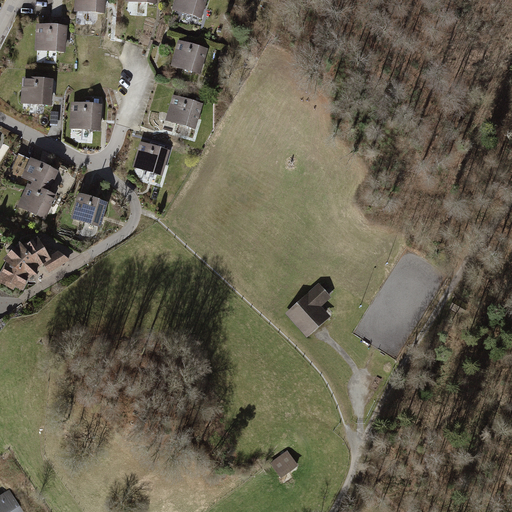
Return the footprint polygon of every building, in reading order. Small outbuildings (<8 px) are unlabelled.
[(66,17),(67,0),(52,0),(52,16),(66,17)] [(103,0),(77,0),(77,5),(87,6),(87,11),(103,13),(103,0)] [(205,0),(177,0),(176,5),(186,7),(184,12),(200,17),(205,0)] [(65,28),(39,26),(37,45),(48,45),(47,50),(64,52),(65,28)] [(206,51),(180,43),(175,61),(185,64),(184,69),(199,73),(206,51)] [(167,49),(153,45),(148,59),(162,63),(167,49)] [(51,81),(25,79),(24,98),(34,98),(33,104),(50,105),(51,81)] [(200,105),(175,98),(170,115),(180,118),(178,123),(194,128),(200,105)] [(98,130),(100,106),(73,104),(72,123),(83,123),(82,129),(98,130)] [(58,124),(58,113),(51,112),(50,123),(58,124)] [(168,152),(142,144),(137,162),(147,164),(145,170),(161,174),(168,152)] [(49,158),(43,154),(39,162),(46,165),(49,158)] [(34,182),(32,186),(47,193),(57,172),(32,161),(24,177),(34,182)] [(29,187),(22,202),(31,206),(29,211),(44,218),(54,196),(47,193),(32,186),(29,187)] [(106,203),(80,195),(75,213),(85,216),(83,221),(99,226),(106,203)] [(10,262),(0,279),(0,280),(12,287),(14,283),(22,287),(28,275),(30,274),(36,274),(35,269),(35,268),(37,266),(49,260),(46,254),(47,254),(48,251),(46,248),(43,248),(42,248),(37,240),(23,248),(21,246),(7,260),(10,262)] [(289,314),(307,332),(325,315),(317,307),(329,296),(319,286),(289,314)] [(466,306),(457,301),(453,308),(462,313),(466,306)] [(288,452),(271,464),(280,476),(297,464),(288,452)] [(22,511),(9,492),(0,497),(0,511),(22,511)]
